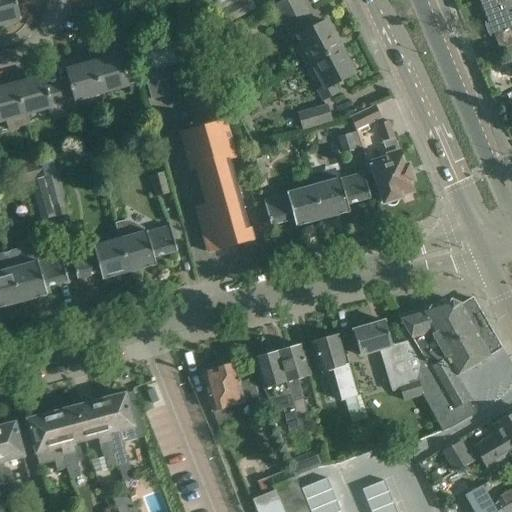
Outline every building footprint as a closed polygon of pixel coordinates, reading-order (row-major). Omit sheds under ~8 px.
[(14,0),(0,0),(0,24),(20,19),(14,0)] [(231,0),(234,5),(213,16),(219,28),(255,9),(249,0),(231,0)] [(305,67),(340,48),(326,21),(315,27),(301,0),(284,0),(273,6),(291,41),(298,38),(303,47),(296,51),(305,67)] [(511,0),(478,0),(479,1),(487,24),(486,24),(485,22),(484,22),(484,24),(485,26),(485,28),(485,29),(486,31),(487,33),(488,34),(489,36),(490,37),(490,35),(493,34),(499,50),(511,44),(511,0)] [(234,159),(200,35),(171,42),(195,129),(181,133),(191,168),(196,167),(207,205),(196,208),(208,250),(204,251),(204,252),(255,238),(255,237),(251,238),(230,160),(234,159)] [(211,40),(217,52),(228,46),(222,35),(211,40)] [(511,45),(503,50),(508,62),(511,60),(511,45)] [(353,73),(340,48),(305,67),(312,81),(318,78),(323,87),(317,90),(322,100),(337,93),(333,84),(353,73)] [(92,63),(101,93),(127,85),(127,83),(139,79),(134,63),(134,65),(123,68),(119,56),(92,63)] [(101,93),(92,63),(66,71),(69,83),(57,86),(62,102),(73,99),(74,100),(100,93),(101,93)] [(143,74),(151,100),(163,96),(155,70),(143,74)] [(50,105),(62,102),(57,86),(46,89),(42,77),(15,85),(24,115),(51,108),(50,105)] [(24,115),(15,85),(0,89),(0,121),(5,121),(8,131),(27,126),(24,115)] [(331,121),(327,106),(299,114),(303,129),(331,121)] [(363,128),(381,119),(374,106),(356,115),(349,118),(356,131),(363,128)] [(379,158),(370,161),(377,184),(383,203),(400,197),(399,196),(411,192),(408,182),(412,180),(407,166),(403,167),(398,152),(393,138),(388,121),(377,125),(383,142),(382,142),(387,156),(379,158)] [(150,130),(136,134),(140,151),(155,147),(150,130)] [(355,149),(350,134),(337,137),(342,153),(355,149)] [(14,154),(0,158),(0,168),(17,165),(14,154)] [(52,158),(39,162),(54,217),(69,213),(58,174),(56,175),(52,158)] [(266,174),(261,158),(248,162),(253,177),(266,174)] [(40,221),(54,217),(39,162),(16,168),(21,184),(30,182),(40,221)] [(169,193),(163,172),(150,176),(155,197),(169,193)] [(313,187),(322,220),(349,212),(347,205),(370,199),(363,175),(340,181),(340,180),(313,187)] [(295,227),(322,220),(313,187),(286,195),(286,196),(263,203),(270,226),(293,220),(295,227)] [(120,240),(128,273),(155,265),(153,258),(177,251),(170,226),(145,233),(142,228),(136,224),(129,221),(121,222),(115,223),(120,240)] [(128,273),(120,240),(93,247),(93,249),(70,255),(76,279),(99,273),(101,280),(128,273)] [(25,248),(5,254),(19,303),(46,295),(44,288),(68,281),(62,262),(61,258),(38,264),(35,253),(25,248)] [(5,254),(0,255),(0,308),(19,303),(5,254)] [(418,379),(423,394),(445,431),(448,429),(475,414),(468,401),(471,399),(457,375),(489,357),(488,356),(490,355),(490,356),(499,351),(498,350),(501,348),(499,346),(500,345),(495,337),(494,337),(492,334),(493,333),(488,325),(487,325),(485,322),(486,321),(481,313),(478,309),(479,309),(474,301),(473,301),(472,298),(469,300),(469,299),(459,305),(451,301),(398,317),(404,327),(399,329),(407,343),(421,365),(418,379)] [(407,343),(392,348),(384,321),(352,330),(360,357),(379,351),(390,388),(399,386),(418,379),(421,365),(407,343)] [(345,365),(337,335),(312,342),(320,373),(332,370),(341,401),(356,397),(347,364),(345,365)] [(296,412),(298,418),(301,417),(301,416),(307,414),(297,379),(308,376),(300,345),(278,352),(292,401),(293,401),(296,412)] [(278,352),(254,358),(267,405),(268,407),(281,403),(290,435),(301,432),(297,418),(298,418),(296,412),(293,401),(292,401),(278,352)] [(236,379),(232,365),(201,373),(211,411),(219,430),(232,425),(224,407),(242,402),(237,383),(240,383),(239,378),(236,379)] [(405,401),(423,394),(418,379),(399,386),(405,401)] [(99,401),(114,455),(118,466),(125,464),(118,439),(114,440),(112,432),(133,427),(124,394),(121,395),(118,393),(112,395),(110,398),(99,401)] [(84,440),(103,434),(105,442),(101,443),(108,469),(118,466),(114,455),(99,401),(89,403),(85,402),(79,403),(77,407),(75,407),(84,440)] [(51,413),(66,468),(70,478),(80,475),(76,463),(82,458),(79,448),(73,447),(71,443),(84,440),(75,407),(73,408),(70,406),(64,408),(62,410),(51,413)] [(29,419),(26,420),(39,465),(54,461),(57,470),(66,468),(51,413),(40,416),(37,415),(30,417),(29,419)] [(469,464),(511,439),(511,413),(492,425),(497,433),(473,447),(474,449),(467,453),(460,441),(442,452),(454,473),(469,464)] [(0,469),(4,484),(9,497),(16,495),(9,469),(4,470),(2,462),(22,456),(14,423),(11,424),(8,423),(2,424),(0,426),(0,469)] [(511,439),(469,464),(473,471),(483,465),(486,469),(510,454),(511,458),(511,439)] [(293,469),(270,479),(273,487),(296,477),(293,469)] [(326,476),(300,487),(305,498),(331,487),(326,476)] [(273,487),(272,487),(281,511),(310,511),(309,509),(308,507),(305,498),(304,497),(300,487),(296,478),(296,477),(273,487)] [(385,478),(363,487),(367,498),(390,489),(385,478)] [(496,511),(481,486),(464,496),(473,511),(496,511)] [(331,487),(305,498),(308,507),(309,509),(335,498),(331,487)] [(390,489),(367,498),(372,509),(394,500),(390,489)] [(511,504),(511,490),(500,497),(506,508),(511,504)] [(134,511),(127,491),(112,497),(117,511),(134,511)] [(335,498),(309,509),(310,511),(333,511),(340,509),(335,498)] [(394,500),(372,509),(372,511),(397,511),(399,511),(394,500)]
